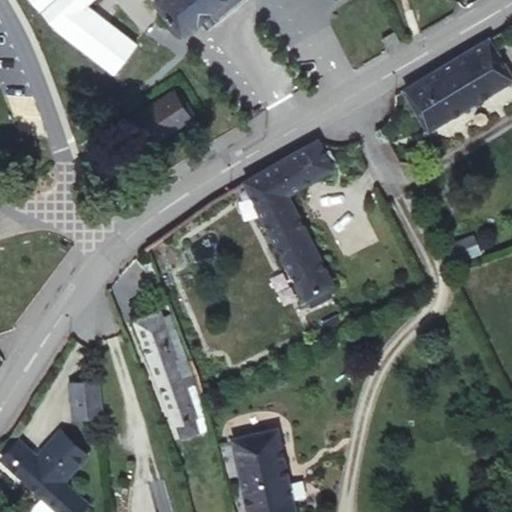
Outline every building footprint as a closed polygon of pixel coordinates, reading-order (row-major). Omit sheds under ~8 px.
[(95,0),(30,0),(54,29),(111,70),(135,43),(94,2),(95,0)] [(155,0),(181,33),(201,18),(208,27),(236,6),(231,0),(155,0)] [(485,44),(411,82),(429,116),(502,81),(485,44)] [(175,87),(144,105),(158,131),(189,114),(175,87)] [(216,102),(209,112),(216,121),(228,112),(216,102)] [(310,133),(232,174),(302,308),(334,292),(281,189),(327,165),(310,133)] [(159,377),(181,370),(169,327),(178,325),(173,306),(140,315),(159,377)] [(198,429),(181,370),(159,377),(176,433),(198,429)] [(103,408),(100,371),(71,373),(74,411),(103,408)] [(138,420),(135,404),(110,411),(114,426),(138,420)] [(222,431),(243,511),(292,511),(268,421),(222,431)] [(86,446),(63,422),(49,435),(73,459),(86,446)] [(31,453),(14,435),(0,448),(0,457),(54,511),(82,511),(86,508),(55,477),(73,459),(49,435),(31,453)]
